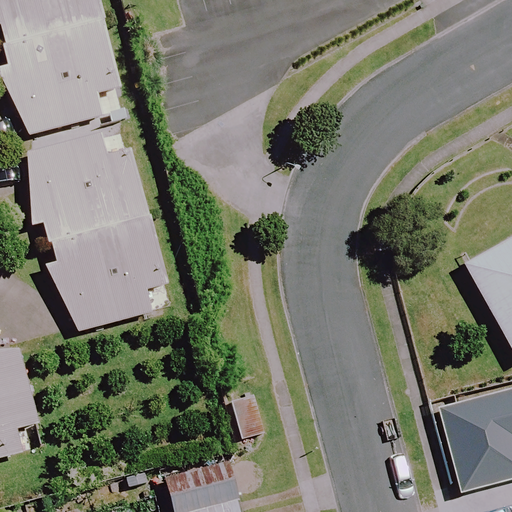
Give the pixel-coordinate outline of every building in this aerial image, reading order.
[(0,0),(0,46),(6,72),(0,73),(0,96),(24,144),(102,125),(96,102),(119,97),(96,0),(0,0)] [(24,156),(27,233),(43,229),(52,265),(36,269),(74,338),(147,320),(141,293),(162,288),(129,155),(106,160),(100,137),(24,156)] [(511,243),(511,244),(461,272),(511,362),(511,243)] [(0,465),(19,461),(14,436),(36,431),(20,358),(0,356),(0,465)] [(511,441),(511,395),(449,413),(461,456),(511,441)] [(237,511),(224,459),(160,476),(169,511),(237,511)]
